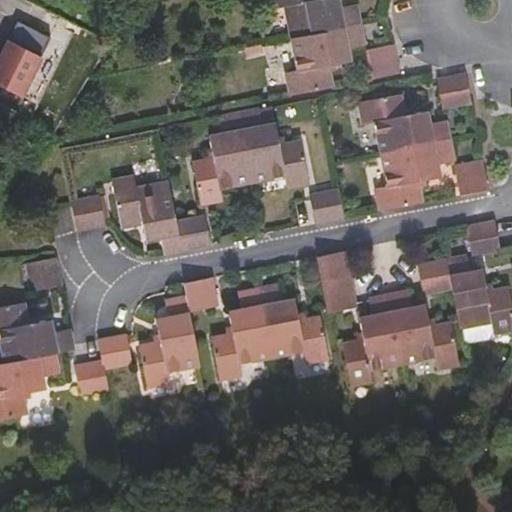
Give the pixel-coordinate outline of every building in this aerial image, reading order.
[(287,8),(293,39),(365,25),(362,5),(344,8),(342,0),(273,0),(275,10),(287,8)] [(53,38),(17,20),(0,51),(0,87),(21,98),(53,38)] [(287,74),(292,96),(335,87),(331,66),(354,61),(352,49),(368,46),(365,25),(293,39),(299,71),(287,74)] [(369,50),(373,79),(400,74),(395,45),(369,50)] [(467,75),(440,80),(446,109),(474,104),(467,75)] [(378,123),(384,155),(454,141),(449,120),(432,124),(429,111),(409,115),(404,96),(395,98),(377,101),(362,104),(366,124),(378,123)] [(81,112),(71,106),(62,121),(72,127),(81,112)] [(242,114),(256,182),(287,176),(291,189),(311,185),(303,141),(282,144),(278,124),(266,126),(263,110),(242,114)] [(242,114),(222,118),(225,134),(213,137),(216,159),(194,162),(203,206),(225,202),(223,189),(256,182),(242,114)] [(378,189),(383,211),(427,202),(422,181),(442,177),(440,164),(458,161),(454,141),(384,155),(390,186),(378,189)] [(457,167),(462,195),(492,189),(485,161),(457,167)] [(163,239),(166,255),(186,251),(180,221),(172,181),(141,187),(138,176),(115,181),(124,229),(147,225),(149,241),(163,239)] [(313,195),(319,224),(346,219),(340,189),(313,195)] [(103,196),(74,201),(79,231),(108,226),(103,196)] [(180,221),(186,251),(212,246),(206,216),(180,221)] [(475,257),(504,251),(498,222),(469,228),(475,255),(475,257)] [(320,257),(325,286),(354,280),(349,251),(320,257)] [(495,323),(496,332),(497,335),(511,331),(511,289),(491,293),(487,271),(473,274),(470,256),(450,260),(455,289),(463,328),(495,323)] [(63,259),(32,265),(36,292),(67,287),(63,259)] [(420,266),(426,288),(427,295),(455,289),(450,260),(420,266)] [(216,277),(187,284),(189,296),(192,310),(221,305),(216,277)] [(325,286),(331,313),(359,308),(358,302),(354,280),(325,286)] [(281,285),(261,289),(271,339),(302,332),(308,364),(331,360),(323,317),(302,321),(298,299),(285,301),(281,285)] [(242,365),(275,359),(271,339),(261,289),(240,293),(243,309),(231,312),(235,334),(214,337),(224,380),(244,377),(242,365)] [(392,295),(406,365),(438,359),(441,371),(463,366),(454,322),(433,327),(429,306),(416,308),(413,291),(392,295)] [(374,371),(406,365),(392,295),(371,299),(374,316),(362,318),(367,341),(345,345),(354,387),(376,384),(374,371)] [(171,371),(203,366),(192,310),(189,296),(169,301),(172,317),(160,319),(165,341),(143,344),(151,388),(172,384),(171,371)] [(79,351),(75,330),(58,332),(55,320),(32,324),(28,305),(0,309),(0,331),(1,331),(7,364),(61,354),(79,351)] [(463,328),(467,345),(490,340),(496,332),(495,323),(463,328)] [(106,362),(107,370),(135,365),(130,336),(101,341),(106,362)] [(7,364),(0,365),(0,422),(32,416),(28,394),(51,390),(48,377),(65,374),(61,354),(7,364)] [(84,396),(111,392),(107,370),(106,362),(82,367),(78,368),(84,396)]
